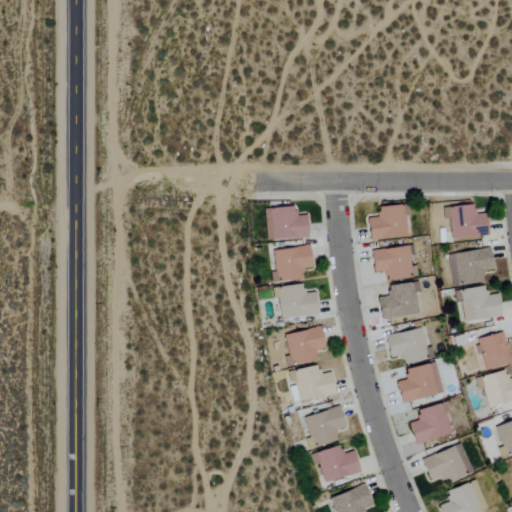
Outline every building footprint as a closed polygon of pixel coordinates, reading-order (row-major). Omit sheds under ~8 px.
[(376,207),(377,217),(366,218),(368,240),(405,237),(402,205),(376,207)] [(441,207),(442,219),(449,219),(450,239),(487,236),(485,213),(474,214),(473,205),(441,207)] [(307,238),(306,215),(293,215),(293,207),(263,208),(265,240),(307,238)] [(271,250),(274,281),(301,278),(300,269),(310,268),(308,246),(271,250)] [(372,273),(384,272),(384,281),(416,277),(414,266),(409,267),(407,246),(370,250),(372,273)] [(446,254),(451,286),(483,281),(482,271),(492,270),(489,248),(446,254)] [(377,298),(380,319),(418,314),(414,282),(386,286),(387,296),(377,298)] [(315,292),(302,293),(301,285),(271,287),(272,298),(278,298),(279,318),(316,316),(315,292)] [(497,294),(485,295),(483,286),(459,289),(463,322),(500,317),(497,294)] [(322,349),(320,328),(283,333),(287,365),(316,361),(315,350),(322,349)] [(402,364),(427,359),(420,328),(384,336),(389,359),(400,356),(402,364)] [(474,340),(484,371),(510,363),(501,331),(474,340)] [(403,369),(406,380),(395,382),(400,403),(441,394),(433,362),(403,369)] [(330,373),(318,374),(317,366),(286,370),(288,382),(295,381),(297,400),(333,396),(330,373)] [(486,408),(511,402),(511,377),(506,379),(504,371),(474,377),(476,389),(482,388),(486,408)] [(452,433),(442,402),(415,411),(418,420),(407,423),(413,445),(452,433)] [(308,449),(338,440),(335,430),(344,427),(338,406),(302,417),(309,439),(305,440),(308,449)] [(511,419),(493,427),(501,447),(496,448),(501,459),(511,454),(511,419)] [(465,474),(471,472),(458,444),(453,446),(465,474)] [(323,483),(359,472),(353,451),(341,454),(339,445),(309,454),(312,465),(317,463),(323,483)] [(428,480),(438,476),(441,484),(464,475),(452,446),(419,460),(428,480)] [(439,511),(478,511),(466,482),(444,492),(448,501),(437,506),(439,511)] [(329,498),(335,511),(364,511),(362,508),(371,504),(363,484),(329,498)]
